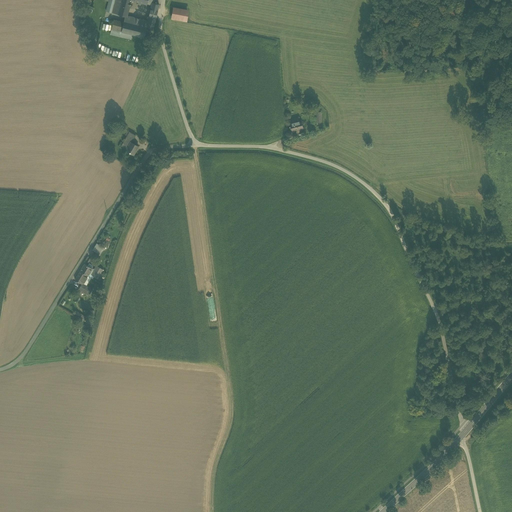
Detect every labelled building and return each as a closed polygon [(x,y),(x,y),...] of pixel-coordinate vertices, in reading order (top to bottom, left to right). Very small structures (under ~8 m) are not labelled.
[(106,11),(112,13),(114,0),(109,0),(109,2),(106,11)] [(114,0),(112,13),(117,14),(120,0),(114,0)] [(120,0),(117,14),(125,16),(127,17),(127,15),(131,0),(120,0)] [(151,5),(150,10),(157,12),(159,4),(152,3),(152,0),(147,0),(146,4),(151,5)] [(171,19),(186,22),(188,10),(173,7),(171,19)] [(147,20),(127,15),(127,17),(125,16),(124,21),(139,25),(140,20),(147,22),(147,20)] [(153,28),(156,17),(149,16),(147,20),(147,22),(140,20),(139,25),(124,21),(123,22),(121,32),(132,35),(144,37),(146,27),(153,28)] [(121,32),(123,22),(113,20),(111,29),(121,32)] [(146,27),(144,37),(150,39),(153,28),(146,27)] [(131,39),(132,35),(121,32),(111,29),(110,34),(131,39)] [(290,124),(292,132),(304,129),(302,120),(290,124)] [(126,151),(134,156),(139,147),(132,143),(126,139),(123,144),(128,147),(127,149),(126,151)] [(103,247),(96,243),(93,250),(99,254),(103,247)] [(94,270),(92,269),(87,266),(84,264),(80,271),(88,276),(89,273),(94,276),(97,278),(102,271),(96,267),(94,270)] [(83,284),(88,276),(80,271),(74,279),(82,284),(82,283),(83,284)] [(78,289),(88,295),(92,290),(86,286),(83,284),(82,283),(82,284),(78,289)] [(74,314),(78,317),(84,320),(86,317),(76,311),(74,314)]
